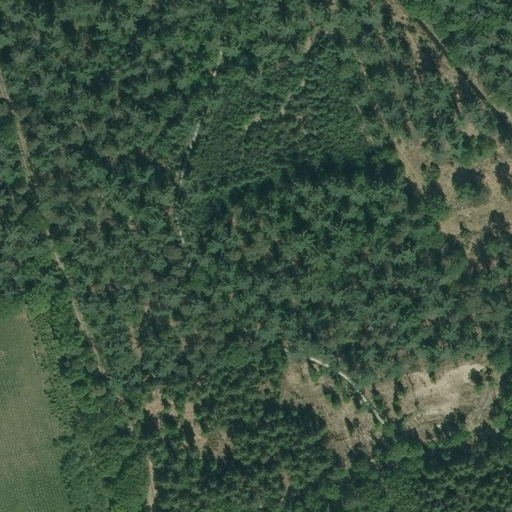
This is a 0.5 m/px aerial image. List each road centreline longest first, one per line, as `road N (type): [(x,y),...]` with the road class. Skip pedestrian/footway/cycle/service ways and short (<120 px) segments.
road 1 (track): [(148,511),(132,418),(75,308),(0,78)]
road 2 (track): [(511,420),(253,508)]
